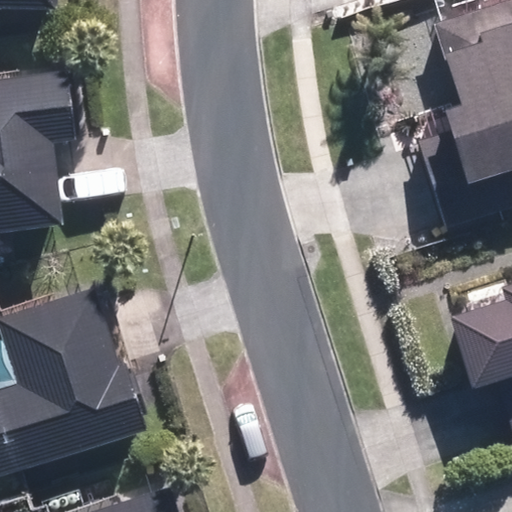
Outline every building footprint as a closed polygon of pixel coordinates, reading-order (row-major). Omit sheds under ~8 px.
[(511,0),(461,0),(438,8),(493,166),(511,159),(511,0)] [(0,222),(78,210),(66,128),(98,123),(87,52),(0,64),(0,222)] [(0,463),(171,408),(149,341),(135,346),(112,274),(8,307),(29,372),(0,381),(0,463)] [(511,285),(466,300),(487,368),(502,364),(511,397),(511,285)] [(201,511),(186,469),(62,511),(201,511)]
